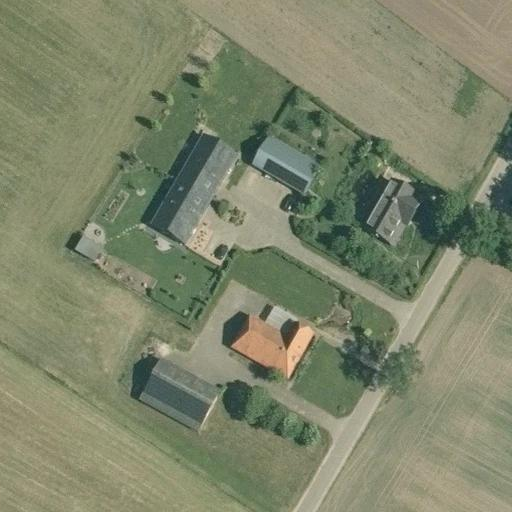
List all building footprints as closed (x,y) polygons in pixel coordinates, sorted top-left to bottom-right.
[(197,150),(178,183),(210,202),(236,157),(204,138),(197,150)] [(269,139),(253,167),(305,198),(321,169),(269,139)] [(363,230),(391,246),(407,216),(410,217),(420,200),(406,191),(412,181),(392,170),(379,192),(383,194),(363,230)] [(210,202),(178,183),(152,228),(161,233),(184,246),(202,214),(210,202)] [(231,349),(287,381),(313,335),(295,325),(300,317),(304,319),(310,309),(297,302),(291,313),(286,310),(274,331),(250,317),(231,349)] [(29,307),(6,327),(33,358),(56,338),(29,307)] [(138,402),(198,434),(220,394),(161,361),(138,402)]
